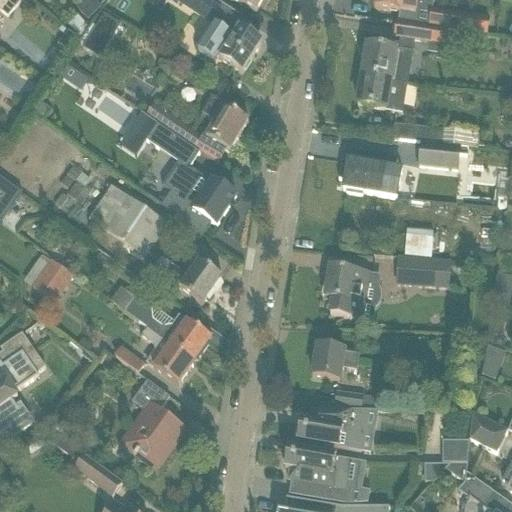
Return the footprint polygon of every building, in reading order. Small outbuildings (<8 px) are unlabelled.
[(0,0),(0,12),(9,19),(24,0),(0,0)] [(246,22),(212,0),(184,0),(214,28),(198,53),(214,64),(217,59),(242,75),(261,46),(235,29),(241,20),(245,23),(246,22)] [(262,0),(230,0),(238,4),(256,13),(262,0)] [(415,16),(418,0),(375,0),(374,10),(393,13),(400,14),(415,16)] [(458,15),(433,11),(430,28),(468,34),(470,18),(458,16),(458,15)] [(84,52),(100,63),(121,29),(105,19),(84,52)] [(467,34),(468,34),(430,28),(430,29),(418,27),(415,42),(469,50),(471,35),(467,34)] [(406,85),(412,54),(400,52),(401,47),(385,44),(384,52),(368,49),(363,78),(406,85)] [(68,69),(61,80),(71,87),(79,76),(68,69)] [(401,116),(406,85),(363,78),(358,108),(401,116)] [(248,123),(231,113),(224,109),(223,111),(211,104),(204,115),(216,122),(206,140),(213,144),(230,154),(248,123)] [(42,106),(35,117),(44,123),(51,112),(42,106)] [(202,140),(183,126),(174,120),(166,132),(175,138),(195,151),(202,140)] [(157,126),(146,144),(178,165),(163,187),(171,193),(162,208),(161,209),(203,239),(211,225),(217,229),(230,210),(231,211),(232,210),(230,209),(232,205),(234,206),(235,205),(233,204),(236,200),(213,183),(211,185),(190,170),(200,155),(157,126)] [(394,127),(393,141),(422,144),(443,146),(445,132),(394,127)] [(422,144),(420,168),(459,173),(462,148),(443,146),(422,144)] [(342,163),(339,182),(345,183),(343,192),(347,193),(346,196),(363,199),(363,196),(397,201),(402,171),(396,170),(397,162),(375,158),(375,162),(357,159),(356,165),(342,163)] [(167,228),(129,203),(108,234),(146,259),(167,228)] [(222,280),(206,268),(199,264),(188,279),(162,260),(153,271),(203,307),(222,280)] [(449,291),(450,270),(450,264),(399,261),(398,288),(449,291)] [(49,263),(31,289),(55,305),(73,280),(49,263)] [(324,286),(322,297),(326,297),(325,300),(333,302),(330,317),(350,320),(362,322),(362,319),(366,293),(375,294),(378,279),(350,274),(330,271),(328,287),(324,286)] [(196,330),(187,324),(178,317),(170,328),(134,302),(124,315),(147,331),(170,347),(195,365),(212,342),(196,330)] [(178,388),(195,365),(170,347),(147,331),(141,339),(154,348),(155,353),(146,365),(178,388)] [(14,395),(39,378),(37,376),(45,370),(22,336),(0,351),(3,355),(0,356),(0,438),(8,433),(12,439),(33,424),(22,407),(20,408),(20,409),(18,410),(18,409),(16,411),(11,402),(15,399),(16,400),(17,399),(16,397),(14,395)] [(114,359),(138,377),(145,366),(122,349),(114,359)] [(344,354),(337,352),(317,349),(312,379),(339,383),(342,370),(356,373),(359,357),(344,354)] [(489,349),(481,376),(497,380),(504,353),(489,349)] [(170,400),(166,397),(147,383),(132,404),(146,414),(121,448),(156,474),(176,446),(174,445),(185,430),(160,413),(170,400)] [(364,398),(336,394),(334,409),(362,413),(362,412),(376,414),(376,412),(387,413),(389,402),(364,399),(364,398)] [(310,414),(317,414),(314,427),(301,425),(300,431),(296,431),(295,437),(299,437),(297,444),(361,455),(368,413),(310,413),(310,414)] [(497,456),(508,434),(473,416),(470,443),(497,456)] [(441,445),(441,466),(467,466),(469,445),(441,445)] [(346,462),(288,452),(287,458),(284,458),(283,464),(286,464),(285,471),(291,472),(289,484),(293,484),(290,497),(348,506),(350,492),(345,492),(348,477),(344,477),(346,462)] [(113,499),(122,486),(84,458),(74,471),(113,499)] [(433,485),(445,471),(449,467),(424,467),(424,485),(433,485)] [(467,467),(449,467),(445,471),(465,486),(466,475),(467,467)] [(511,511),(511,508),(466,475),(465,486),(458,493),(479,509),(477,511),(511,511)] [(384,511),(385,510),(342,510),(286,500),(284,511),(384,511)]
